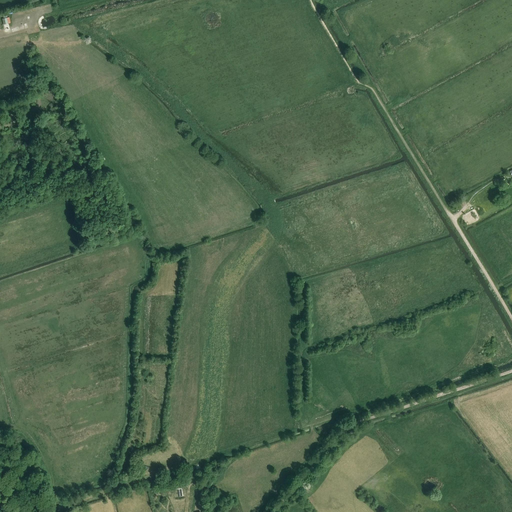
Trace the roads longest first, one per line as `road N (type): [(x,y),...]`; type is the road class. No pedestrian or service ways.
road 1 (track): [(274,511),(358,422),(511,370)]
road 2 (track): [(511,318),(373,90)]
road 3 (track): [(60,511),(66,503),(184,465)]
